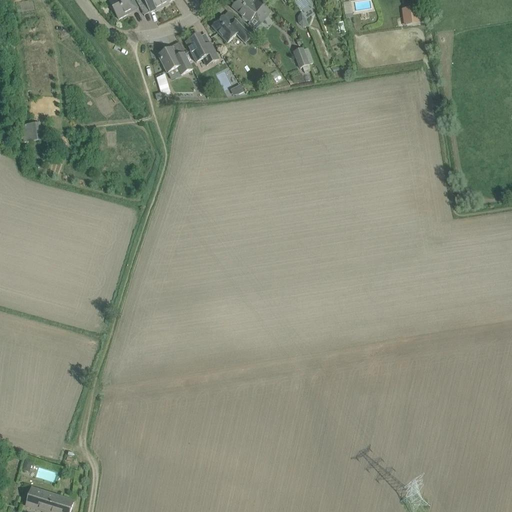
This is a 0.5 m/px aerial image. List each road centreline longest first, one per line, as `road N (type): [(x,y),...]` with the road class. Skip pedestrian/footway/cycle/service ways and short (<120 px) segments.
road 1 (track): [(89,511),(94,469),(82,449),(88,407),(166,156),(153,116)]
road 2 (residential): [(211,0),(179,25),(131,37),(104,30),(81,0)]
